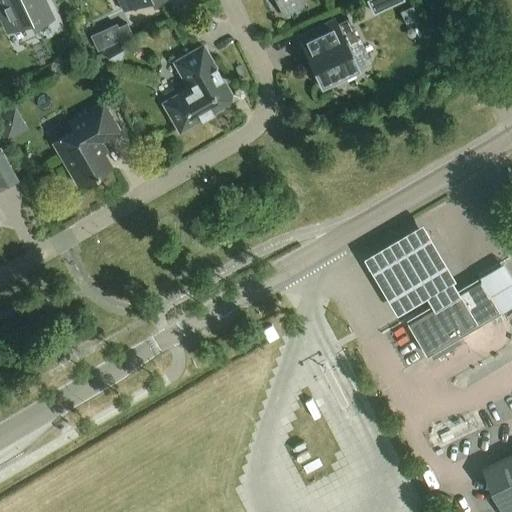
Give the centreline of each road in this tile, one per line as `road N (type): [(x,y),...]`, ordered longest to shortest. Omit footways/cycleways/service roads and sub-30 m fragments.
road 1 (tertiary): [(0,439),(511,138)]
road 2 (residential): [(227,0),(264,83),(256,127),(0,279)]
